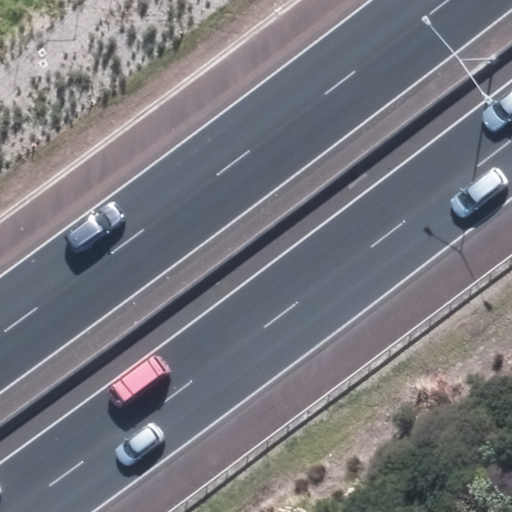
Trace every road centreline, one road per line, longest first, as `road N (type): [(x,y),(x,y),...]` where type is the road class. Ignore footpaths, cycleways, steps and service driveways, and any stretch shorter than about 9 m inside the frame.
road 1 (motorway): [(511,140),(17,511)]
road 2 (motorway): [(0,312),(426,0)]
